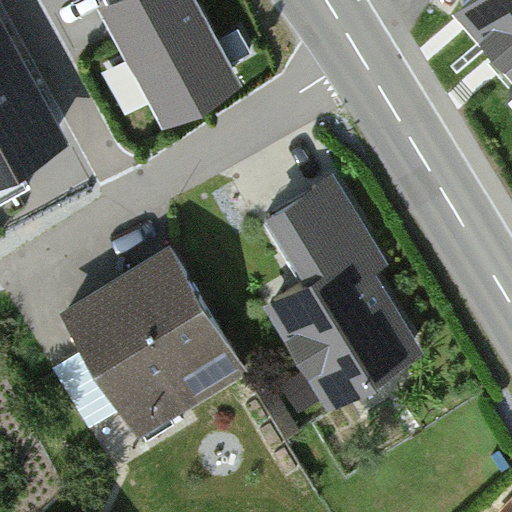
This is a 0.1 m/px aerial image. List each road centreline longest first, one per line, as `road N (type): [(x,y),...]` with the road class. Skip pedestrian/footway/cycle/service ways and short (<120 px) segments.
road 1 (residential): [(359,51),(21,275)]
road 2 (secondary): [(511,304),(359,51)]
